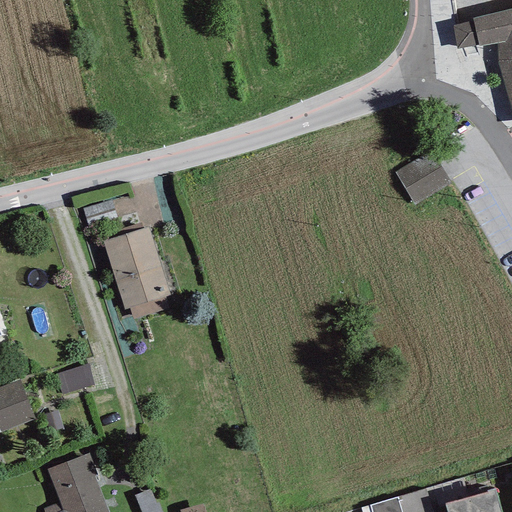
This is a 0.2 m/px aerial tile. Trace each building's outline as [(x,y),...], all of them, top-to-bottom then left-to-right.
[(511,12),(471,21),(472,23),(478,47),(478,49),(497,46),(497,62),(511,60),(511,12)] [(478,47),(472,23),(453,28),(457,50),(478,47)] [(511,60),(497,62),(511,114),(511,60)] [(450,184),(430,151),(395,173),(415,206),(450,184)] [(148,227),(102,242),(124,310),(130,308),(133,319),(167,308),(164,298),(170,296),(148,227)] [(21,376),(0,386),(0,445),(45,424),(21,376)] [(96,396),(96,377),(63,378),(63,396),(96,396)] [(108,511),(91,460),(52,473),(63,505),(41,511),(108,511)] [(492,511),(487,492),(435,505),(436,511),(492,511)]
